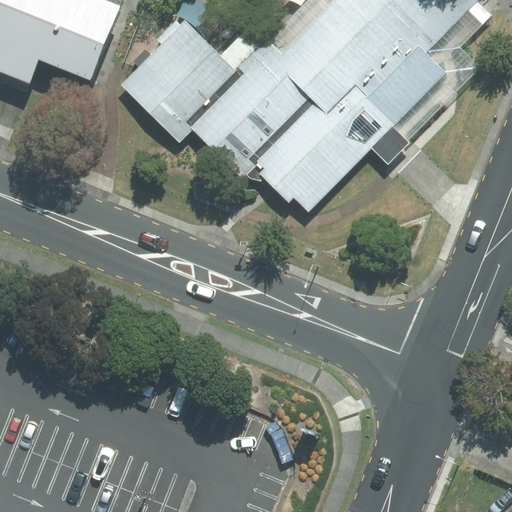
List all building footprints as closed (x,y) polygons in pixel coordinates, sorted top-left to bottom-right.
[(129,7),(111,0),(0,0),(0,68),(37,84),(47,58),(99,80),(129,7)] [(300,199),(314,213),(377,150),(399,128),(451,75),(432,53),(483,2),(484,0),(339,0),(336,4),(287,52),(272,37),(258,22),(225,56),(189,21),(127,87),(184,143),(196,130),(217,150),(214,154),(243,182),(250,175),(254,178),(265,182),(266,175),(294,203),(300,199)] [(309,0),(272,37),(287,52),(336,4),(332,0),(309,0)] [(399,128),(412,140),(483,68),(463,48),(495,14),(483,2),(432,53),(451,75),(399,128)] [(399,128),(377,150),(393,165),(414,143),(412,140),(399,128)]
